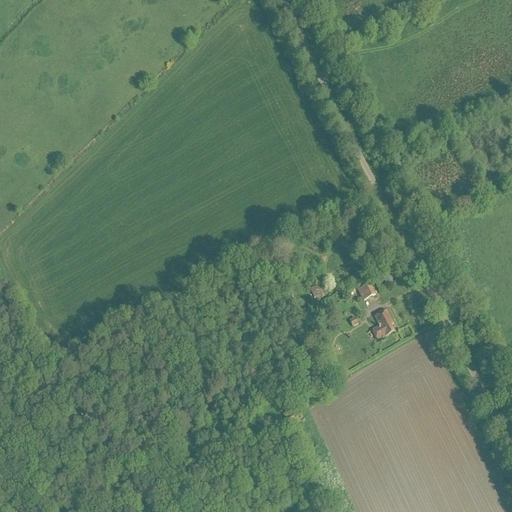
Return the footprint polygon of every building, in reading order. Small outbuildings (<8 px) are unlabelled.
[(388,271),(380,275),(385,286),(394,282),(388,271)] [(360,291),(358,292),(364,302),(376,295),(370,285),(368,286),(363,279),(355,284),(360,291)] [(310,291),(314,300),(322,296),(318,287),(310,291)] [(393,326),(386,313),(375,319),(378,325),(377,325),(378,329),(372,332),(377,341),(385,337),(385,338),(395,333),(391,327),(393,326)] [(355,320),(349,323),(352,329),(358,327),(355,320)] [(295,416),(285,422),(290,429),(300,423),(295,416)]
